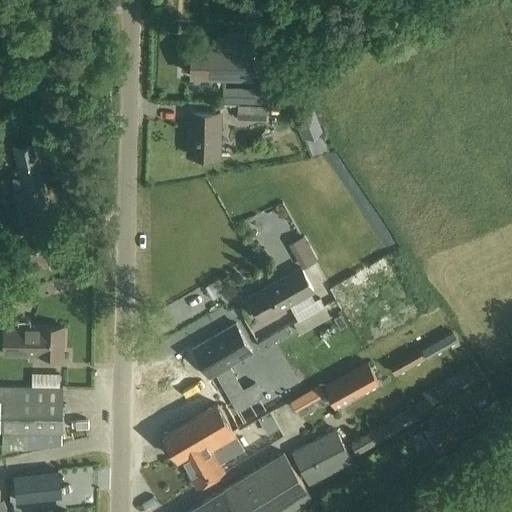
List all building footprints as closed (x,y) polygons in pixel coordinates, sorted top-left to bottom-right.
[(193,74),(193,83),(206,84),(206,75),(224,75),(224,62),(237,62),(237,49),(225,49),(192,48),(191,60),(187,60),(187,71),(191,71),(191,74),(193,74)] [(274,103),(274,87),(223,87),(223,102),(274,103)] [(238,104),(238,119),(268,119),(268,105),(238,104)] [(297,120),(303,137),(322,130),(313,108),(275,108),(275,119),(297,120)] [(221,113),(190,112),(189,154),(220,155),(221,113)] [(16,146),(31,210),(47,206),(33,143),(16,146)] [(0,271),(13,267),(17,283),(74,266),(64,232),(7,250),(8,253),(0,255),(0,271)] [(314,289),(303,269),(316,262),(308,246),(293,254),(301,269),(249,298),(261,319),(314,289)] [(419,282),(403,286),(406,297),(422,293),(419,282)] [(368,314),(405,296),(400,285),(317,324),(323,336),(350,323),(354,332),(372,323),(368,314)] [(20,288),(0,292),(0,306),(23,302),(20,288)] [(3,352),(19,353),(64,355),(65,327),(4,324),(3,352)] [(251,350),(236,324),(196,348),(211,373),(251,350)] [(317,328),(273,348),(278,360),(323,341),(317,328)] [(453,330),(422,348),(427,357),(458,340),(453,330)] [(390,366),(395,375),(425,357),(420,349),(390,366)] [(369,361),(324,386),(335,404),(379,379),(369,361)] [(476,361),(422,392),(433,412),(488,381),(476,361)] [(251,380),(233,385),(236,399),(255,394),(251,380)] [(477,404),(495,393),(488,383),(471,394),(477,404)] [(319,384),(259,418),(264,428),(325,393),(319,384)] [(62,444),(62,438),(62,386),(40,386),(39,389),(1,389),(0,437),(2,437),(1,447),(28,448),(28,454),(32,454),(33,452),(62,444)] [(424,399),(351,442),(357,452),(430,409),(424,399)] [(467,399),(424,429),(441,453),(484,424),(467,399)] [(244,449),(237,435),(218,403),(164,435),(177,460),(181,457),(197,485),(225,470),(246,457),(242,450),(244,449)] [(335,427),(291,450),(309,484),(353,460),(335,427)] [(285,511),(312,496),(284,452),(186,511),(285,511)] [(17,500),(48,497),(45,470),(14,474),(17,500)]
